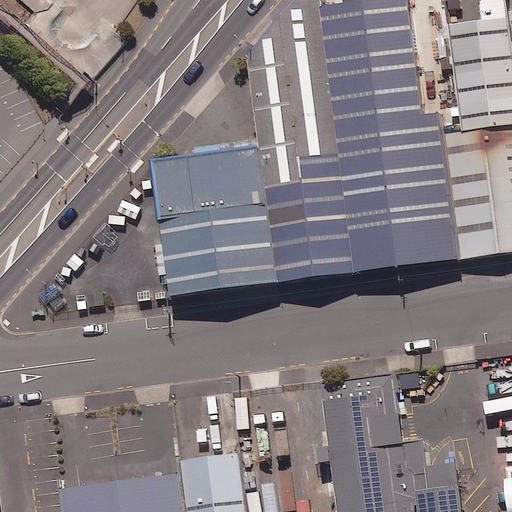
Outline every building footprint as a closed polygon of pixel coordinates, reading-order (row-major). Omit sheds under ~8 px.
[(260,151),(276,287),(361,277),(324,0),(300,0),(248,55),(260,151)] [(466,133),(511,126),(511,30),(511,20),(451,28),(466,133)] [(511,249),(511,126),(466,133),(450,135),(467,256),(511,249)] [(159,163),(175,299),(276,287),(260,151),(159,163)] [(395,377),(331,385),(346,511),(478,511),(469,431),(403,439),(395,377)] [(186,475),(190,511),(260,511),(252,445),(184,453),(186,475)] [(0,511),(8,511),(0,455),(0,511)] [(190,511),(186,475),(72,489),(74,511),(190,511)]
